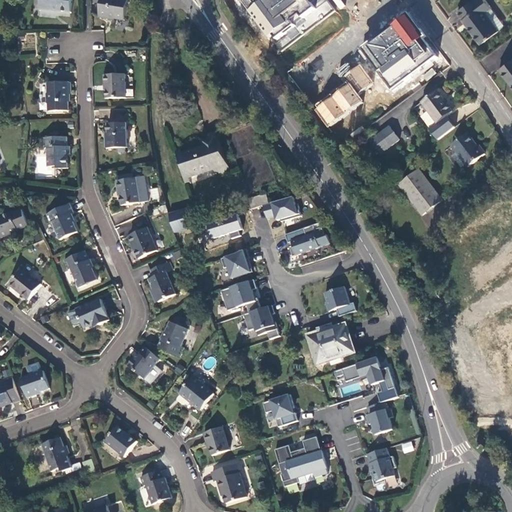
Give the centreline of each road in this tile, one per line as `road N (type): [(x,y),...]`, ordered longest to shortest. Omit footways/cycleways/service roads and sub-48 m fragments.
road 1 (residential): [(93,383),(137,326),(86,168),(87,46)]
road 2 (secondary): [(371,256),(193,0)]
road 3 (residential): [(93,383),(165,445),(191,484),(193,511)]
road 4 (residential): [(511,130),(414,0)]
road 5 (secondary): [(431,393),(371,256)]
